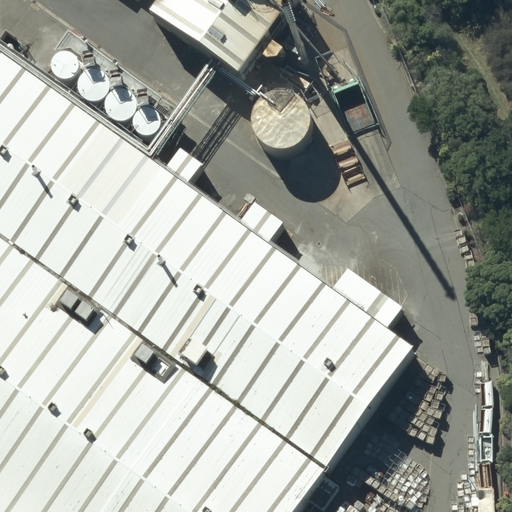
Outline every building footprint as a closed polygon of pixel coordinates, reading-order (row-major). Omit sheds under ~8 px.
[(163,0),(150,20),(239,83),(298,0),(163,0)] [(313,511),(423,362),(0,55),(0,511),(313,511)] [(88,77),(87,78),(80,88),(80,89),(79,90),(79,91),(79,93),(79,94),(80,96),(80,97),(80,98),(81,100),(82,101),(83,102),(84,103),(85,104),(86,105),(87,106),(88,107),(89,107),(91,108),(92,108),(94,108),(95,109),(97,109),(98,108),(99,108),(101,108),(102,107),(103,107),(105,106),(106,105),(107,104),(108,103),(109,102),(110,101),(110,100),(111,98),(112,97),(112,96),(112,94),(112,93),(112,91),(112,90),(112,88),(112,87),(111,86),(110,84),(110,83),(109,82),(108,81),(107,80),(106,79),(105,78),(103,77),(102,77),(101,76),(99,76),(98,76),(96,76),(95,76),(94,76),(92,76),(91,76),(89,77),(88,77)] [(136,120),(136,118),(137,117),(137,116),(138,115),(138,113),(138,112),(138,111),(137,109),(137,108),(137,107),(136,105),(135,104),(135,103),(134,102),(133,101),(132,100),(131,99),(130,99),(128,98),(127,98),(126,97),(125,97),(123,97),(122,97),(120,97),(119,97),(118,98),(117,98),(115,99),(114,99),(113,100),(112,101),(111,102),(110,103),(109,104),(109,105),(108,106),(108,108),(107,109),(107,110),(107,111),(107,113),(107,114),(107,116),(108,117),(108,118),(109,119),(109,120),(110,122),(111,123),(112,124),(113,124),(114,125),(115,126),(116,127),(117,127),(119,127),(120,128),(121,128),(123,128),(124,128),(125,127),(127,127),(128,127),(129,126),(130,125),(132,125),(133,124),(134,123),(134,122),(135,121),(136,120)] [(290,98),(284,97),(281,97),(278,97),(276,97),(273,98),(271,98),(268,100),(266,101),(264,102),(261,104),(259,106),(258,108),(256,110),(255,112),(253,114),(252,117),(252,119),(251,122),(251,125),(251,127),(251,130),(251,133),(252,135),(253,138),(254,140),(255,143),(256,145),(258,147),(260,149),(262,151),(264,152),(266,154),(269,155),(271,156),(274,157),(276,157),(279,157),(281,158),(284,157),(287,157),(289,156),(292,156),(294,155),(297,153),(299,152),(301,150),(303,148),(305,146),(306,144),(308,142),(309,140),(310,137),(311,135),(311,132),(312,129),(312,127),(312,124),(311,121),(311,119),(310,116),(309,114),(307,112),(306,109),(304,107),(303,105),(301,103),(299,102),(296,100),(294,99),(291,98),(290,98)] [(159,138),(160,136),(160,135),(161,134),(161,133),(162,132),(162,131),(162,130),(162,129),(162,127),(162,126),(161,125),(161,124),(160,123),(160,122),(159,121),(158,120),(157,119),(157,118),(156,118),(155,117),(153,116),(152,116),(151,116),(150,116),(149,115),(148,115),(146,116),(145,116),(144,116),(143,116),(142,117),(141,118),(140,118),(139,119),(138,120),(137,121),(137,122),(136,123),(135,124),(135,125),(135,126),(135,127),(134,128),(134,130),(135,131),(135,132),(135,133),(135,134),(136,135),(137,136),(137,137),(138,138),(139,139),(140,140),(141,141),(142,141),(143,142),(144,142),(145,142),(146,143),(148,143),(149,143),(150,143),(151,143),(152,142),(153,142),(154,141),(155,141),(156,140),(157,139),(158,138),(159,138)]
